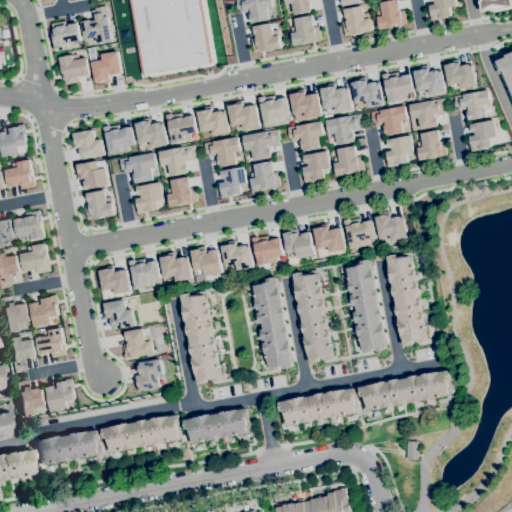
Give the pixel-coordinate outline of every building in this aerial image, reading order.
[(202,0),(213,63),(143,75),(130,0),(202,0)] [(275,18),(271,0),(235,0),(238,13),(249,11),(251,23),(275,18)] [(284,0),(285,5),(292,4),(293,15),(311,13),(309,0),(284,0)] [(380,2),(382,16),(378,16),(379,29),(406,26),(404,10),(399,11),(397,0),(380,2)] [(449,8),(455,7),(454,0),(430,0),(431,5),(429,5),(430,20),(451,18),(449,8)] [(478,0),(480,11),(511,7),(511,0),(478,0)] [(81,22),(85,45),(112,40),(106,6),(91,9),(93,20),(81,22)] [(346,36),(372,32),(369,12),(363,13),(362,6),(341,9),(346,36)] [(294,19),(296,32),(291,33),(294,46),(321,41),(318,26),(314,27),(312,16),(294,19)] [(51,27),(56,51),(81,46),(77,21),(51,27)] [(280,48),(275,23),(253,28),(255,37),(250,38),(254,54),(280,48)] [(91,62),(95,84),(110,82),(109,76),(121,74),(118,52),(101,54),(102,60),(91,62)] [(64,85),(79,82),(78,78),(89,76),(85,53),(59,58),(64,85)] [(511,53),(498,59),(511,93),(511,53)] [(447,86),(458,84),(459,89),(475,88),(473,63),(445,66),(447,86)] [(414,72),(416,92),(427,90),(428,95),(444,94),(442,69),(414,72)] [(386,101),(413,98),(411,75),(397,77),(397,73),(383,74),(386,101)] [(367,84),(366,79),(351,82),(355,103),(365,101),(367,107),(383,104),(379,82),(367,84)] [(305,96),(304,91),(290,94),(294,115),(304,113),(306,119),(322,115),(317,93),(305,96)] [(468,119),(492,116),(489,91),(453,96),(455,110),(466,108),(468,119)] [(264,127),(291,122),(286,98),(276,100),(275,95),(259,98),(264,127)] [(445,113),(444,100),(409,103),(411,119),(418,118),(419,129),(437,128),(436,114),(445,113)] [(255,105),(244,107),(243,103),(227,106),(232,126),(242,124),(243,131),(260,127),(255,105)] [(369,112),(372,126),(383,124),(385,136),(403,133),(401,121),(406,121),(404,106),(369,112)] [(228,134),(226,110),(198,112),(200,132),(213,131),(213,135),(228,134)] [(337,145),(355,142),(353,131),(362,129),(359,114),(325,121),(328,135),(334,134),(337,145)] [(196,141),(195,115),(169,116),(170,142),(196,141)] [(151,124),(150,120),(135,123),(138,145),(149,143),(150,148),(167,145),(163,122),(151,124)] [(496,138),(494,121),(468,124),(471,151),(491,148),(490,138),(496,138)] [(319,149),(318,137),(323,137),(322,123),(287,126),(288,141),(301,140),(302,151),(319,149)] [(131,127),(120,129),(119,125),(104,127),(109,156),(128,152),(128,147),(135,145),(131,127)] [(27,153),(24,127),(0,129),(0,145),(1,156),(27,153)] [(254,161),(271,158),(269,146),(280,144),(277,129),(243,136),(245,151),(251,149),(254,161)] [(79,148),(81,160),(104,156),(101,139),(95,140),(93,130),(73,133),(75,148),(79,148)] [(446,157),(444,141),(439,142),(438,131),(420,133),(422,147),(418,147),(419,160),(446,157)] [(410,136),(387,139),(388,151),(385,152),(387,167),(408,164),(406,154),(413,153),(410,136)] [(204,142),(205,157),(217,156),(219,167),(236,165),(235,152),(240,152),(238,138),(204,142)] [(364,171),(361,156),(356,157),(354,146),(336,150),(339,162),(334,163),(336,177),(364,171)] [(168,165),(169,176),(187,174),(186,161),(196,160),(195,147),(160,150),(161,166),(168,165)] [(330,168),(327,152),(301,156),(306,182),(324,179),(323,170),(330,168)] [(135,183),(153,181),(152,170),(156,170),(155,154),(120,158),(122,173),(133,172),(135,183)] [(18,168),(5,170),(7,187),(19,186),(19,190),(34,188),(31,160),(17,162),(18,168)] [(279,187),(274,161),(253,165),(256,178),(250,179),(253,192),(279,187)] [(108,188),(107,169),(97,170),(97,163),(77,163),(77,179),(84,179),(84,189),(108,188)] [(240,186),(246,185),(244,168),(220,170),(221,183),(219,183),(221,198),(241,196),(240,186)] [(197,202),(195,188),(190,189),(188,177),(170,180),(172,193),(168,194),(170,207),(197,202)] [(158,210),(156,201),(163,200),(160,182),(134,187),(139,214),(158,210)] [(86,194),(88,205),(84,206),(87,221),(114,215),(112,202),(106,204),(104,190),(86,194)] [(14,220),(18,242),(44,237),(39,210),(26,213),(26,217),(14,220)] [(374,217),(379,243),(407,238),(403,216),(391,218),(390,214),(374,217)] [(368,247),(367,239),(375,238),(372,219),(345,222),(348,250),(368,247)] [(0,244),(14,243),(12,220),(0,221),(0,244)] [(329,230),(328,226),(313,229),(317,250),(327,248),(328,253),(345,250),(341,228),(329,230)] [(310,232),(298,234),(297,231),(283,233),(286,254),(295,253),(296,259),(314,257),(310,232)] [(274,258),(283,257),(279,238),(268,240),(267,236),(252,238),(257,266),(275,263),(274,258)] [(51,271),(46,243),(32,246),(33,252),(20,254),(24,272),(35,270),(36,274),(51,271)] [(221,247),(225,272),(252,268),(249,243),(221,247)] [(203,270),(205,277),(222,273),(217,250),(206,252),(205,247),(190,250),(195,271),(203,270)] [(20,273),(17,256),(5,257),(5,252),(0,252),(0,287),(10,286),(9,275),(20,273)] [(404,347),(403,339),(402,340),(398,321),(399,320),(399,316),(397,316),(395,307),(397,307),(395,297),(394,297),(392,289),(394,288),(392,283),(389,266),(387,257),(397,255),(398,258),(405,257),(404,254),(411,253),(411,255),(413,255),(413,259),(415,267),(414,267),(416,275),(420,295),(419,295),(420,299),(422,306),(421,306),(422,312),(423,312),(424,319),(428,337),(427,337),(428,340),(427,340),(427,342),(419,344),(419,341),(413,342),(414,345),(404,347)] [(187,257),(177,259),(175,254),(159,258),(164,279),(174,276),(176,283),(193,279),(187,257)] [(160,284),(157,259),(130,262),(133,287),(160,284)] [(364,354),(363,352),(362,352),(360,345),(362,345),(360,337),(359,337),(357,326),(360,326),(359,324),(357,324),(355,312),(357,312),(356,306),(354,307),(352,296),(355,295),(354,293),(351,294),(349,282),(350,282),(349,275),(348,275),(347,269),(347,266),(352,265),(353,267),(361,265),(360,261),(370,260),(371,263),(372,263),(374,273),(373,273),(374,277),(376,287),(375,287),(376,291),(377,290),(379,300),(378,300),(380,310),(381,310),(382,319),(381,319),(382,324),(383,323),(385,333),(384,333),(385,337),(386,337),(388,347),(387,347),(387,350),(377,352),(377,350),(372,351),(373,352),(364,354)] [(113,289),(114,295),(131,292),(126,270),(115,272),(114,268),(98,271),(102,291),(113,289)] [(311,364),(309,356),(305,338),(306,338),(305,334),(304,334),(302,325),(303,325),(301,315),(299,306),(300,305),(299,301),(298,301),(296,295),(298,295),(295,284),(296,283),(294,275),(303,273),(304,276),(310,275),(309,272),(317,271),(318,273),(319,273),(319,276),(321,285),(320,285),(321,287),(324,300),(321,300),(322,301),(323,301),(324,304),(325,304),(327,313),(326,313),(326,317),(327,317),(329,327),(329,328),(331,337),(330,337),(332,344),(332,345),(335,357),(333,358),(333,359),(326,361),(325,358),(319,360),(320,362),(311,364)] [(270,371),(270,369),(268,370),(265,355),(266,355),(264,343),(266,343),(266,341),(263,341),(261,330),(264,330),(263,324),(260,325),(258,313),(261,313),(260,311),(258,311),(255,300),(257,300),(254,286),(254,282),(260,281),(260,284),(267,282),(267,279),(276,277),(277,281),(279,281),(281,290),(279,290),(280,295),(281,295),(283,304),(282,305),(282,309),(284,308),(286,318),(284,318),(286,327),(287,327),(289,337),(288,337),(289,341),(291,350),(290,351),(291,355),(292,355),(294,364),(293,365),(294,367),(284,369),(283,366),(277,367),(278,370),(270,371)] [(199,385),(197,376),(196,376),(193,360),(194,359),(193,354),(192,355),(190,346),(192,346),(189,335),(188,336),(186,327),(188,326),(187,322),(186,322),(182,306),(184,305),(182,296),(191,294),(192,297),(200,295),(200,293),(206,292),(206,294),(207,294),(208,297),(207,297),(209,306),(208,307),(209,309),(209,308),(212,323),(212,325),(213,325),(215,334),(214,334),(214,338),(215,338),(216,345),(218,350),(215,351),(215,352),(217,351),(219,358),(218,358),(219,363),(217,363),(218,365),(219,365),(222,374),(223,378),(221,378),(222,380),(214,382),(213,379),(208,381),(209,383),(199,385)] [(0,297),(0,304),(4,332),(19,331),(18,324),(29,323),(27,304),(13,306),(12,296),(0,297)] [(59,317),(56,297),(29,302),(34,327),(51,324),(51,318),(59,317)] [(111,329),(134,327),(133,310),(126,310),(125,301),(104,302),(106,320),(111,320),(111,329)] [(151,341),(144,342),(142,328),(124,332),(126,343),(122,344),(125,360),(154,355),(151,341)] [(65,356),(62,330),(36,334),(39,356),(51,354),(52,358),(65,356)] [(12,373),(27,371),(25,359),(36,357),(33,340),(21,342),(20,336),(6,338),(12,373)] [(139,391),(159,389),(158,377),(163,377),(161,360),(136,362),(139,391)] [(367,412),(367,411),(364,411),(363,403),(365,402),(364,397),(361,397),(360,388),(369,386),(377,384),(377,383),(386,382),(386,383),(390,382),(390,381),(399,379),(400,380),(409,378),(409,377),(418,375),(418,377),(423,376),(422,375),(428,374),(440,372),(450,371),(452,380),(450,381),(451,386),(452,386),(453,394),(451,395),(451,396),(444,397),(439,398),(439,397),(436,397),(436,398),(426,400),(425,398),(423,398),(423,401),(412,403),(412,401),(406,402),(406,405),(395,406),(394,404),(392,404),(393,407),(381,409),(381,408),(378,409),(370,410),(370,411),(367,412)] [(41,388),(30,390),(28,379),(14,382),(21,417),(36,414),(35,408),(45,406),(41,388)] [(45,385),(50,412),(68,409),(66,401),(75,399),(72,381),(45,385)] [(287,427),(287,426),(284,426),(282,418),(285,418),(284,412),(281,412),(279,403),(288,401),(298,399),(298,398),(306,397),(306,398),(315,396),(315,395),(325,393),(325,394),(329,393),(329,392),(335,391),(335,392),(347,390),(356,388),(358,398),(356,398),(357,404),(358,404),(360,412),(357,412),(358,414),(351,415),(351,414),(345,415),(343,415),(343,416),(331,418),(331,415),(329,416),(330,419),(307,423),(301,424),(301,423),(298,423),(298,424),(291,425),(292,426),(287,427)] [(189,444),(187,431),(186,431),(184,420),(204,417),(204,416),(211,414),(211,416),(221,414),(221,413),(227,412),(238,410),(248,409),(249,419),(248,419),(249,424),(250,424),(252,432),(249,433),(249,434),(247,434),(237,436),(237,435),(235,436),(206,442),(206,441),(201,442),(192,444),(189,444)] [(0,412),(2,412),(2,411),(8,410),(8,412),(11,411),(12,421),(8,421),(9,427),(14,426),(16,434),(6,436),(6,438),(0,439),(0,412)] [(110,453),(108,453),(107,448),(109,448),(107,438),(104,439),(102,430),(111,428),(111,427),(129,423),(129,424),(138,422),(148,420),(148,421),(152,420),(152,419),(158,418),(158,419),(170,416),(170,417),(178,415),(181,424),(179,425),(180,430),(181,430),(183,438),(180,439),(180,440),(177,441),(177,440),(169,442),(169,441),(166,442),(155,445),(154,442),(152,443),(153,445),(141,448),(141,445),(135,446),(135,448),(124,451),(124,450),(119,451),(120,451),(110,453)] [(43,466),(42,465),(43,465),(41,453),(40,453),(39,451),(37,452),(35,442),(52,439),(52,438),(62,436),(62,437),(72,435),(72,434),(78,433),(78,434),(89,432),(90,432),(99,430),(100,440),(99,440),(100,446),(101,446),(103,454),(100,454),(100,455),(97,456),(89,457),(89,456),(85,457),(85,458),(74,460),(74,457),(68,458),(68,461),(57,463),(51,464),(51,465),(43,466)] [(418,460),(407,460),(408,441),(419,442),(418,460)] [(0,454),(1,454),(2,454),(4,454),(23,450),(23,451),(33,449),(37,472),(19,476),(19,477),(7,479),(7,478),(6,478),(6,479),(0,480),(0,454)] [(277,511),(276,508),(284,507),(284,505),(294,503),(294,504),(299,503),(298,500),(304,499),(304,502),(311,501),(311,500),(323,497),(323,498),(329,496),(328,494),(335,492),(335,491),(346,489),(349,504),(351,511),(277,511)]
